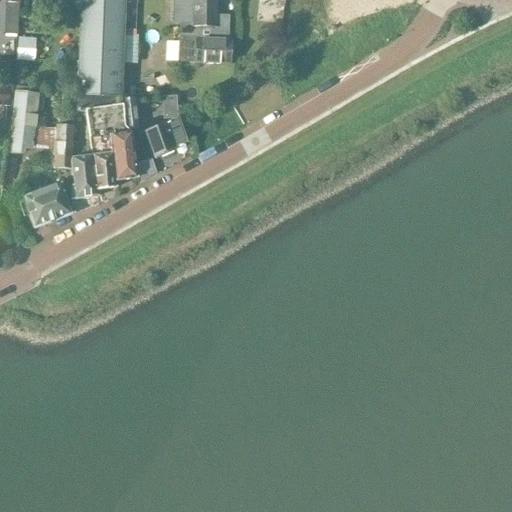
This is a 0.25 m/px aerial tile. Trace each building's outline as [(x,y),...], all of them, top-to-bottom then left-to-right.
[(79,0),(78,33),(75,97),(119,100),(120,80),(133,80),(136,0),(79,0)] [(180,0),(181,15),(166,14),(166,29),(179,29),(179,64),(195,64),(195,65),(229,66),(230,42),(228,42),(228,18),(216,18),(216,0),(180,0)] [(291,70),(316,57),(307,39),(300,43),(303,17),(288,15),(283,51),(282,52),(291,70)] [(13,97),(9,132),(6,155),(23,157),(24,151),(31,152),(37,100),(13,97)] [(75,99),(74,113),(84,113),(87,139),(106,137),(109,155),(110,155),(114,182),(116,182),(135,180),(129,135),(124,135),(124,131),(137,130),(133,100),(119,102),(119,100),(75,97),(75,99)] [(175,152),(174,148),(185,143),(175,121),(143,133),(154,161),(175,152)] [(68,170),(70,128),(55,127),(53,169),(68,170)] [(106,137),(87,139),(89,157),(94,191),(96,191),(115,188),(116,182),(114,182),(110,155),(109,155),(106,137)] [(89,157),(69,162),(73,188),(70,188),(70,201),(74,201),(95,198),(96,191),(94,191),(89,157)] [(21,200),(32,230),(70,216),(58,186),(21,200)]
